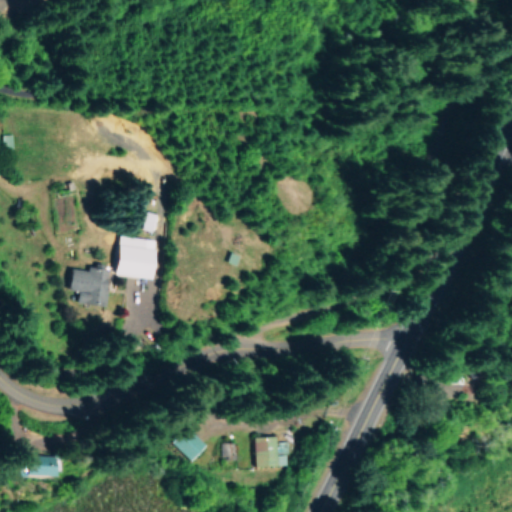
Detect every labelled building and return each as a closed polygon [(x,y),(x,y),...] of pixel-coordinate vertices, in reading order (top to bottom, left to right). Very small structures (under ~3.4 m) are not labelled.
[(9,134),(0,134),(0,147),(9,147),(9,134)] [(152,239),(114,234),(109,273),(147,277),(152,239)] [(65,267),(61,289),(72,290),(70,300),(99,305),(105,269),(82,266),(82,270),(65,267)] [(167,441),(186,459),(201,443),(182,425),(167,441)] [(272,435),(249,436),(250,465),(283,464),(283,453),(272,453),(272,435)] [(48,475),(49,454),(19,453),(19,474),(48,475)]
